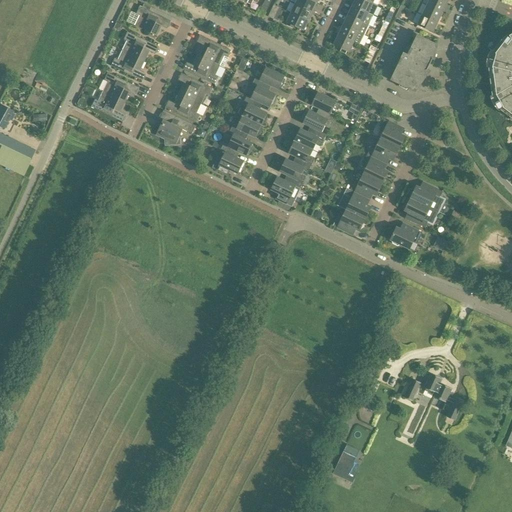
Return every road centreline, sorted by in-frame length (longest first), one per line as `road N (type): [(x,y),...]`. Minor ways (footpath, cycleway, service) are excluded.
road 1 (residential): [(117,0),(0,253)]
road 2 (residential): [(366,255),(423,136),(425,108)]
road 3 (unclassified): [(511,319),(366,255)]
road 4 (residential): [(245,199),(311,63)]
road 5 (residential): [(129,141),(195,8)]
road 6 (tertiary): [(311,63),(195,8)]
road 7 (tertiary): [(425,108),(402,107),(311,63)]
